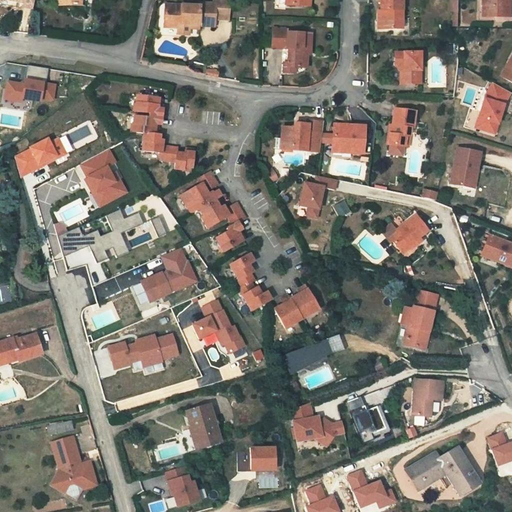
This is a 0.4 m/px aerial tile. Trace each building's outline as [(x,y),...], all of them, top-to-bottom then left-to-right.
[(22,7),(28,8),(29,0),(9,0),(23,3),(22,7)] [(214,24),(213,14),(213,7),(227,7),(226,0),(211,0),(211,4),(198,4),(198,8),(181,7),(181,14),(165,14),(165,28),(179,28),(182,28),(182,24),(202,24),(214,24)] [(380,0),(380,33),(401,32),(401,0),(380,0)] [(482,0),(483,16),(502,17),(503,0),(509,0),(508,0),(482,0)] [(457,15),(457,1),(450,1),(445,1),(445,15),(450,15),(457,15)] [(182,24),(182,28),(179,28),(179,37),(190,37),(190,33),(202,32),(202,24),(182,24)] [(286,51),(286,67),(294,67),(294,70),(305,70),(305,50),(308,50),(309,34),(290,34),(290,31),(271,31),(270,51),(286,51)] [(511,43),(495,75),(499,77),(499,78),(511,84),(511,43)] [(412,83),(413,71),(419,71),(419,53),(393,52),(393,66),(400,66),(399,82),(412,83)] [(21,84),(4,81),(2,98),(18,101),(19,98),(37,101),(37,97),(49,99),(52,85),(43,83),(45,68),(24,65),(21,84)] [(294,70),(294,67),(286,67),(281,67),(281,77),(293,76),(294,70)] [(418,88),(419,71),(413,71),(412,83),(399,82),(399,87),(418,88)] [(508,95),(490,85),(483,99),(475,128),(493,135),(502,106),(508,95)] [(162,98),(136,96),(134,109),(140,110),(139,118),(134,117),(132,132),(144,133),(144,142),(146,142),(145,152),(158,154),(158,162),(175,164),(175,169),(192,171),(194,152),(185,151),(185,155),(176,154),(177,149),(164,147),(164,140),(162,140),(163,136),(155,135),(156,128),(152,128),(152,125),(163,126),(165,111),(156,110),(156,107),(161,107),(162,98)] [(416,113),(395,110),(393,126),(390,126),(387,144),(406,146),(408,130),(413,130),(416,113)] [(307,147),(306,154),(320,155),(324,121),(309,120),(308,125),(300,124),(300,129),(283,127),(280,149),(293,151),(294,146),(307,147)] [(345,125),(335,124),(334,148),(352,149),(352,155),(365,156),(366,126),(354,126),(354,129),(345,128),(345,125)] [(31,147),(15,155),(20,172),(31,167),(32,169),(46,162),(44,159),(56,153),(57,157),(66,152),(59,137),(50,141),(48,137),(31,146),(31,147)] [(110,173),(106,166),(115,162),(108,148),(91,158),(98,171),(87,176),(84,178),(93,193),(99,190),(106,202),(126,191),(119,178),(114,181),(110,173)] [(481,153),(457,149),(450,185),(474,189),(481,153)] [(56,153),(44,159),(46,162),(57,157),(56,153)] [(98,171),(91,158),(80,163),(87,176),(98,171)] [(114,181),(119,178),(115,170),(110,173),(114,181)] [(274,170),(265,175),(270,182),(279,178),(274,170)] [(217,185),(210,172),(200,178),(203,184),(180,197),(185,207),(190,204),(194,211),(200,207),(205,216),(202,218),(209,229),(228,218),(232,225),(228,228),(230,232),(218,239),(225,253),(246,241),(243,236),(240,238),(238,234),(242,231),(237,223),(244,219),(235,203),(226,208),(218,195),(222,193),(220,190),(213,193),(215,196),(211,199),(206,191),(217,185)] [(313,187),(303,185),(298,208),(307,210),(306,217),(316,219),(323,192),(335,194),(337,181),(315,176),(313,187)] [(436,193),(424,189),(422,197),(434,201),(435,198),(436,193)] [(100,206),(106,202),(99,190),(93,193),(100,206)] [(338,218),(349,212),(343,201),(333,206),(338,218)] [(80,226),(59,235),(65,256),(90,245),(93,244),(95,249),(92,250),(98,263),(109,258),(106,250),(113,247),(126,241),(121,232),(144,222),(139,211),(124,218),(120,208),(106,215),(113,230),(101,235),(98,229),(84,235),(80,226)] [(159,215),(151,219),(158,236),(167,232),(159,215)] [(389,241),(401,256),(418,242),(418,241),(420,240),(419,238),(427,231),(416,216),(413,218),(412,218),(404,225),(399,228),(396,231),(397,233),(390,239),(390,240),(389,241)] [(391,225),(381,232),(388,241),(390,239),(397,233),(396,231),(391,225)] [(500,238),(489,234),(482,255),(511,266),(511,242),(507,241),(506,243),(499,241),(500,238)] [(126,241),(113,247),(118,256),(130,251),(126,241)] [(163,273),(141,282),(149,302),(171,294),(170,292),(173,291),(174,292),(196,284),(187,263),(186,264),(180,250),(164,257),(169,271),(165,272),(167,276),(164,277),(163,273)] [(252,312),(271,300),(266,293),(263,295),(259,287),(256,289),(252,282),(256,280),(252,273),(254,271),(251,264),(254,262),(249,255),(230,265),(243,289),(239,291),(252,312)] [(295,328),(304,324),(302,320),(309,316),(312,319),(320,315),(317,310),(318,309),(308,290),(300,294),(291,299),(283,304),(276,308),(279,313),(278,314),(286,329),(293,325),(295,328)] [(409,325),(406,338),(410,338),(408,345),(422,348),(428,331),(432,332),(437,311),(433,310),(436,296),(418,290),(413,309),(409,325)] [(207,322),(193,328),(199,342),(215,335),(221,350),(225,348),(228,358),(244,351),(240,341),(239,342),(234,331),(231,332),(224,315),(223,315),(219,305),(203,311),(207,322)] [(401,323),(409,325),(413,309),(405,308),(401,323)] [(123,342),(108,347),(115,368),(130,363),(130,361),(140,358),(142,366),(160,359),(159,356),(168,353),(169,355),(176,352),(171,332),(154,338),(153,334),(141,337),(142,342),(136,345),(136,342),(124,346),(123,342)] [(339,334),(327,339),(332,353),(344,348),(339,334)] [(0,343),(0,357),(6,356),(8,362),(18,359),(19,361),(43,354),(37,336),(15,342),(14,339),(0,343)] [(332,353),(327,339),(286,354),(288,359),(285,360),(290,376),(332,353)] [(381,356),(372,361),(378,370),(387,365),(381,356)] [(438,400),(439,383),(413,380),(409,417),(433,419),(435,400),(438,400)] [(297,382),(285,387),(289,395),(300,390),(297,382)] [(349,401),(352,410),(363,406),(359,397),(349,401)] [(352,410),(364,443),(375,438),(372,431),(386,425),(378,403),(367,407),(367,405),(363,406),(352,410)] [(309,404),(291,411),(295,440),(319,435),(323,430),(334,437),(344,435),(341,422),(331,425),(324,420),(315,421),(315,418),(311,419),(309,404)] [(189,413),(193,427),(198,426),(204,447),(220,443),(216,427),(210,406),(189,413)] [(74,429),(72,420),(50,424),(51,433),(74,429)] [(199,448),(204,447),(198,426),(193,427),(199,448)] [(323,430),(319,435),(330,442),(334,437),(323,430)] [(511,460),(511,441),(507,444),(502,432),(488,437),(499,465),(511,460)] [(74,435),(53,439),(57,464),(61,464),(61,467),(58,467),(48,482),(62,491),(69,481),(80,488),(93,486),(88,462),(76,465),(75,461),(78,460),(74,435)] [(406,469),(418,489),(445,472),(458,494),(478,482),(457,448),(438,459),(434,452),(406,469)] [(273,450),(250,450),(250,453),(250,471),(273,472),(273,450)] [(249,474),(250,471),(250,453),(236,453),(236,474),(249,474)] [(185,466),(163,472),(168,488),(170,487),(176,507),(199,500),(194,481),(190,482),(185,466)] [(377,500),(380,508),(395,502),(390,491),(386,493),(381,479),(368,484),(363,471),(349,477),(361,506),(377,500)] [(69,481),(62,491),(73,498),(80,488),(69,481)] [(339,511),(333,497),(326,500),(320,486),(306,491),(312,505),(307,507),(308,511),(339,511)]
